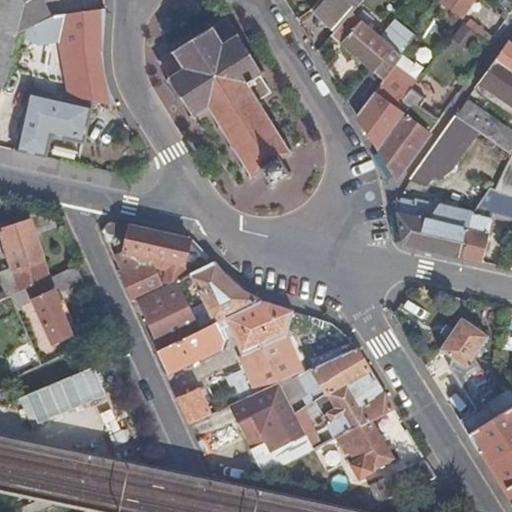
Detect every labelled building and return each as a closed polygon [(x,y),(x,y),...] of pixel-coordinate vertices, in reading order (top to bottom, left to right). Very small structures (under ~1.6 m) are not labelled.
[(19,0),(0,0),(0,12),(12,5),(19,0)] [(52,0),(19,0),(12,5),(20,24),(63,17),(52,0)] [(355,14),(366,0),(324,0),(312,14),(337,34),(355,14)] [(511,0),(480,0),(468,17),(444,1),(419,36),(404,57),(360,119),(399,181),(511,24),(511,0)] [(444,0),(444,1),(468,17),(480,0),(444,0)] [(0,103),(1,100),(10,83),(15,54),(19,28),(20,24),(12,5),(0,12),(0,103)] [(78,100),(120,112),(113,101),(107,88),(104,63),(108,10),(65,17),(69,47),(76,90),(78,100)] [(360,119),(404,57),(383,38),(355,14),(337,34),(334,38),(372,71),(350,102),(360,119)] [(69,47),(65,17),(63,17),(20,24),(19,28),(15,54),(69,47)] [(297,175),(294,171),(292,173),(283,161),(289,157),(291,160),(295,158),(293,154),(296,153),(293,149),(291,151),(287,146),(290,143),(287,138),(283,140),(274,124),(277,122),(274,118),(271,119),(262,106),(265,104),(263,101),(261,102),(250,85),(261,78),(263,81),(268,78),(266,75),(269,73),(265,68),(262,71),(243,39),(247,37),(244,33),(240,35),(230,18),(216,26),(214,24),(210,26),(211,30),(180,50),(177,47),(173,49),(174,54),(160,63),(170,78),(167,80),(170,86),(174,84),(192,113),(189,116),(193,122),(195,120),(196,123),(201,120),(198,116),(211,110),(221,126),(218,128),(221,132),(223,130),(232,144),(229,146),(232,150),(235,149),(245,165),(242,167),(244,171),(247,169),(251,175),(249,177),(251,181),(253,179),(255,183),(260,181),(258,177),(264,172),(272,185),(268,187),(271,191),(275,189),(278,191),(281,189),(279,186),(284,183),(288,180),(291,183),(296,179),(295,177),(297,175)] [(398,20),(383,38),(404,57),(419,36),(398,20)] [(511,42),(500,59),(511,67),(511,42)] [(511,67),(500,59),(482,83),(511,105),(511,67)] [(59,95),(78,100),(76,90),(61,85),(59,95)] [(17,151),(47,157),(52,138),(84,146),(93,110),(77,105),(30,92),(17,151)] [(511,132),(469,102),(458,117),(477,130),(507,151),(511,153),(511,132)] [(458,117),(416,174),(426,180),(432,173),(436,175),(449,170),(477,130),(458,117)] [(499,188),(498,192),(511,195),(511,153),(507,151),(499,188)] [(407,247),(485,264),(493,230),(490,229),(492,221),(498,192),(499,188),(488,184),(472,209),(439,201),(403,196),(400,202),(401,213),(407,247)] [(498,214),(511,218),(511,195),(498,192),(492,221),(496,222),(498,214)] [(0,283),(0,300),(11,295),(53,276),(29,220),(24,221),(22,218),(16,221),(17,225),(0,233),(0,242),(0,244),(0,261),(9,280),(0,283)] [(116,225),(105,234),(128,241),(126,250),(126,254),(174,264),(174,271),(192,273),(214,263),(205,253),(194,241),(116,225)] [(128,241),(105,234),(115,255),(126,250),(128,241)] [(122,271),(135,300),(138,299),(165,286),(154,266),(150,268),(146,261),(122,271)] [(83,263),(77,265),(53,276),(11,295),(17,307),(35,300),(54,343),(74,334),(59,299),(62,298),(58,289),(88,275),(83,263)] [(224,275),(214,263),(192,273),(165,286),(138,299),(161,351),(228,319),(264,302),(245,292),(224,275)] [(228,319),(234,334),(243,354),(252,350),(290,332),(295,309),(276,306),(264,302),(228,319)] [(159,352),(168,373),(222,349),(225,345),(234,334),(228,319),(161,351),(159,352)] [(469,434),(511,409),(511,388),(500,396),(479,357),(492,338),(462,319),(443,350),(456,358),(450,367),(478,412),(462,423),(469,434)] [(301,373),(308,370),(290,332),(252,350),(269,388),(278,384),(301,373)] [(234,334),(225,345),(236,373),(249,368),(243,354),(234,334)] [(318,401),(339,438),(341,437),(374,420),(396,409),(357,347),(308,370),(301,373),(313,398),(308,400),(310,405),(318,401)] [(269,388),(252,350),(243,354),(249,368),(260,393),(269,388)] [(235,404),(230,406),(239,423),(252,416),(265,443),(252,450),(265,476),(269,475),(313,451),(278,384),(269,388),(260,393),(255,395),(253,396),(235,404)] [(201,390),(180,400),(191,424),(212,415),(201,390)] [(511,496),(511,409),(469,434),(481,453),(485,451),(511,496)] [(252,416),(239,423),(252,450),(265,443),(252,416)] [(396,458),(374,420),(341,437),(353,458),(351,459),(359,477),(396,458)] [(383,502),(439,477),(426,457),(374,484),(383,502)]
